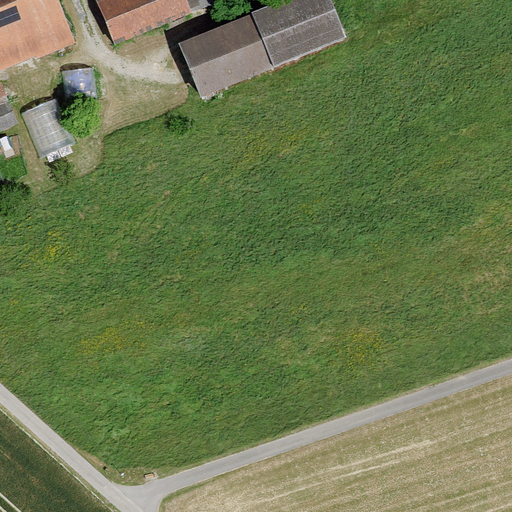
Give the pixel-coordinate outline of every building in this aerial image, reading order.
[(0,0),(0,73),(67,45),(48,0),(0,0)] [(88,0),(106,50),(179,15),(197,0),(88,0)] [(314,0),(284,0),(166,49),(188,102),(332,43),(314,0)] [(95,66),(64,69),(67,95),(98,92),(95,66)] [(1,77),(0,77),(0,123),(19,116),(1,77)] [(55,94),(21,109),(43,159),(77,145),(55,94)]
